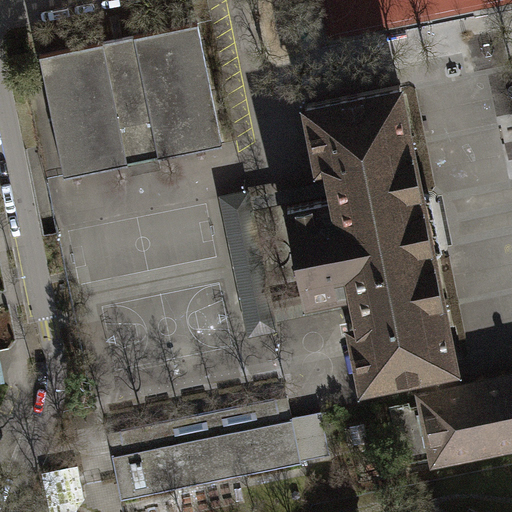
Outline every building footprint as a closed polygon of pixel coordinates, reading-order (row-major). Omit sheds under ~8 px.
[(40,54),(65,176),(223,144),(198,22),(40,54)] [(453,364),(457,363),(435,255),(440,254),(439,250),(428,196),(427,192),(422,193),(401,85),(305,104),(317,164),(324,163),(327,180),(330,193),(331,197),(287,206),(306,298),(350,289),(350,292),(353,305),(356,321),(350,322),(362,382),(420,371),(453,364)] [(248,192),(222,197),(250,333),(275,328),(273,321),(353,305),(350,292),(271,308),(251,209),(330,193),(327,180),(248,196),(248,192)] [(453,364),(420,371),(424,392),(457,385),(453,364)] [(424,392),(423,392),(419,397),(420,404),(411,406),(410,402),(389,406),(401,464),(431,457),(436,461),(511,445),(511,374),(457,385),(424,392)] [(277,397),(281,419),(293,417),(288,395),(277,397)] [(301,460),(331,454),(322,411),(293,417),(281,419),(277,397),(275,398),(275,399),(119,430),(124,451),(112,453),(121,498),(302,462),(301,460)] [(112,453),(124,451),(119,430),(108,432),(112,453)]
